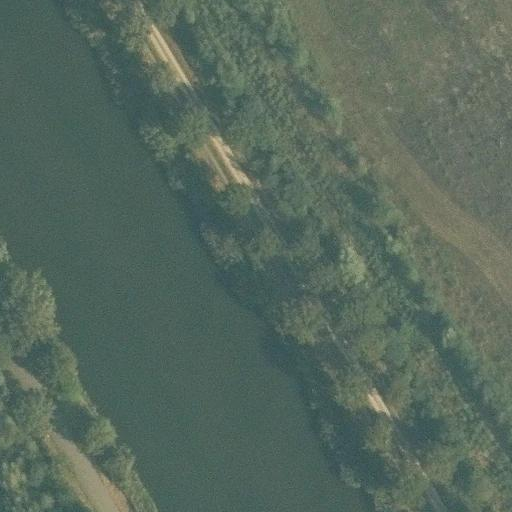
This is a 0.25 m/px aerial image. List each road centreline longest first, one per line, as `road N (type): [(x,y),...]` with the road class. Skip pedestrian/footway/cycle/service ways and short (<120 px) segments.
road 1 (track): [(136,0),(440,511)]
road 2 (unclassified): [(88,511),(0,363)]
